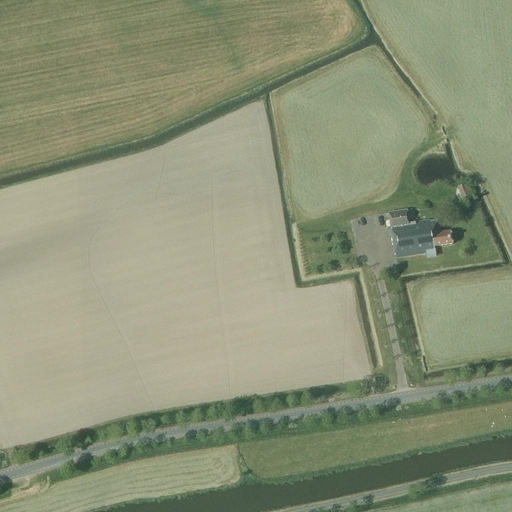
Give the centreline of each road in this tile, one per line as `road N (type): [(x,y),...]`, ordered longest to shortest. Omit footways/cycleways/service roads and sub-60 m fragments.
road 1 (secondary): [(0,475),(140,437),(511,379)]
road 2 (unclassified): [(300,511),(511,467)]
